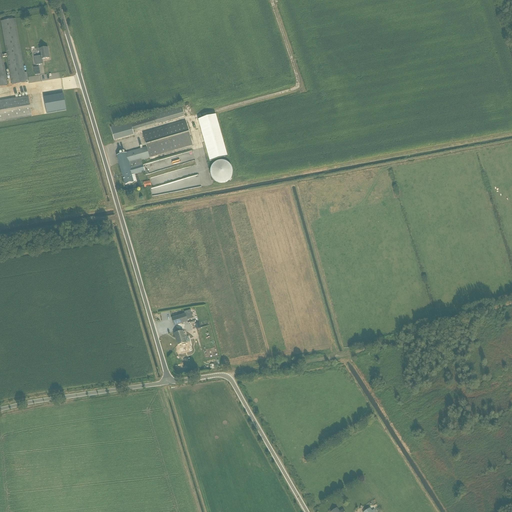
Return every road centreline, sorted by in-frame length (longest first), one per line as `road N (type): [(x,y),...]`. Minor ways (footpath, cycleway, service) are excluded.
road 1 (unclassified): [(169,382),(57,0)]
road 2 (track): [(227,376),(339,357),(511,302)]
road 3 (unclassified): [(303,511),(227,376),(169,382)]
road 4 (unclassified): [(0,409),(169,382)]
